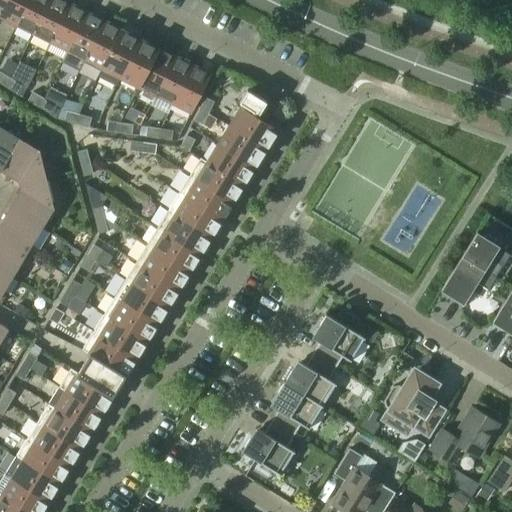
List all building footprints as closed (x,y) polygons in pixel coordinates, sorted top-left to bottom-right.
[(6,0),(0,14),(0,16),(16,24),(28,0),(6,0)] [(28,0),(16,24),(33,33),(49,0),(28,0)] [(49,0),(33,33),(51,42),(69,4),(61,0),(49,0)] [(51,42),(68,50),(87,13),(69,4),(51,42)] [(68,50),(85,59),(104,21),(87,13),(68,50)] [(85,59),(102,68),(121,30),(104,21),(85,59)] [(102,68),(98,77),(116,85),(120,76),(120,77),(139,39),(121,30),(102,68)] [(120,77),(139,86),(157,48),(139,39),(120,77)] [(139,86),(156,94),(174,57),(157,48),(139,86)] [(156,94),(173,103),(192,65),(174,57),(156,94)] [(192,65),(173,103),(191,112),(210,74),(192,65)] [(0,83),(6,87),(13,74),(3,67),(0,70),(0,83)] [(13,74),(6,87),(17,93),(22,85),(21,84),(28,73),(18,67),(14,74),(13,74)] [(229,126),(265,148),(277,129),(256,116),(258,114),(266,102),(247,90),(239,102),(245,106),(243,108),(241,107),(229,126)] [(38,107),(44,98),(33,91),(27,100),(38,107)] [(199,108),(208,113),(214,101),(205,97),(199,108)] [(44,98),(38,107),(49,114),(55,105),(44,98)] [(208,113),(199,108),(193,120),(202,124),(208,113)] [(76,123),(79,113),(67,109),(64,120),(76,123)] [(79,113),(76,123),(89,127),(92,117),(79,113)] [(119,132),(120,122),(107,120),(106,130),(119,132)] [(120,122),(119,132),(132,134),(133,124),(120,122)] [(159,138),(160,128),(148,126),(146,136),(159,138)] [(229,126),(218,144),(253,166),(265,148),(229,126)] [(0,128),(0,169),(0,170),(19,139),(0,128)] [(160,128),(159,138),(171,140),(173,130),(160,128)] [(186,135),(180,146),(189,151),(195,139),(186,135)] [(19,181),(20,185),(45,179),(38,151),(19,139),(0,170),(19,181)] [(142,152),(144,142),(131,140),(130,150),(142,152)] [(144,142),(142,152),(155,154),(156,144),(144,142)] [(218,144),(207,162),(243,184),(253,166),(218,144)] [(80,163),(90,161),(86,148),(77,151),(80,163)] [(232,201),(243,184),(207,162),(200,157),(189,175),(232,201)] [(90,161),(80,163),(83,176),(93,173),(90,161)] [(189,175),(179,192),(221,218),(232,201),(189,175)] [(21,189),(10,207),(41,226),(52,208),(45,179),(20,185),(21,189)] [(179,192),(168,209),(211,236),(221,218),(179,192)] [(95,221),(105,218),(101,206),(92,208),(95,221)] [(10,207),(0,224),(0,236),(30,254),(35,246),(30,244),(41,226),(10,207)] [(168,209),(157,227),(200,253),(211,236),(168,209)] [(105,218),(95,221),(98,233),(108,231),(105,218)] [(157,227),(146,244),(189,270),(200,253),(157,227)] [(510,254),(491,242),(477,233),(478,232),(477,231),(442,288),(464,302),(463,303),(464,304),(477,282),(488,289),(510,254)] [(0,236),(0,269),(11,276),(21,259),(26,262),(30,254),(0,236)] [(87,255),(95,260),(102,249),(93,244),(87,255)] [(146,244),(136,262),(178,288),(189,270),(146,244)] [(95,260),(87,255),(80,266),(89,271),(95,260)] [(136,262),(125,279),(168,305),(178,288),(136,262)] [(1,293),(11,276),(0,269),(0,304),(5,296),(1,293)] [(66,290),(74,295),(81,284),(72,279),(66,290)] [(125,279),(114,296),(157,323),(168,305),(125,279)] [(511,288),(493,320),(511,331),(511,288)] [(74,295),(66,290),(59,301),(68,306),(74,295)] [(114,296),(104,314),(146,340),(157,323),(114,296)] [(55,308),(49,319),(57,324),(64,313),(55,308)] [(327,315),(313,337),(321,341),(313,353),(336,367),(343,355),(351,360),(351,359),(350,358),(363,337),(364,338),(365,337),(357,332),(363,322),(341,308),(335,318),(326,313),(325,314),(327,315)] [(104,314),(93,331),(136,357),(146,340),(104,314)] [(79,354),(76,359),(119,385),(121,381),(123,378),(123,377),(136,357),(93,331),(82,349),(79,354)] [(28,352),(22,363),(30,369),(37,358),(28,352)] [(336,367),(313,353),(306,364),(299,360),(285,381),(284,381),(283,381),(323,405),(322,404),(335,383),(336,384),(336,383),(329,378),(336,367)] [(70,368),(58,387),(65,391),(102,412),(114,393),(114,392),(119,385),(76,359),(70,368)] [(30,369),(22,363),(15,374),(24,380),(30,369)] [(428,432),(441,410),(431,404),(433,399),(428,396),(436,383),(415,371),(405,388),(399,384),(393,385),(384,399),(385,405),(391,409),(387,416),(391,419),(393,422),(399,426),(403,426),(407,429),(412,422),(428,432)] [(271,420),(294,434),(301,423),(309,428),(309,427),(309,426),(322,405),(322,406),(323,405),(283,381),(284,382),(271,404),(279,409),(271,420)] [(1,398),(9,404),(16,393),(7,387),(1,398)] [(58,387),(48,403),(55,408),(91,430),(102,412),(65,391),(58,387)] [(9,404),(1,398),(0,399),(0,412),(3,414),(9,404)] [(48,403),(37,421),(80,447),(91,430),(55,408),(48,403)] [(499,422),(473,406),(455,435),(442,428),(429,449),(451,462),(459,450),(465,448),(478,456),(499,422)] [(294,434),(271,420),(264,432),(257,427),(243,449),(242,448),(241,449),(280,474),(281,473),(280,472),(293,451),(294,452),(295,451),(287,446),(294,434)] [(37,421),(27,438),(69,464),(80,447),(37,421)] [(27,438),(16,455),(59,482),(69,464),(27,438)] [(347,511),(364,511),(382,484),(378,481),(377,478),(371,474),(368,475),(355,467),(363,456),(350,448),(334,473),(346,480),(332,503),(347,511)] [(5,473),(12,477),(48,499),(59,482),(16,455),(5,473)] [(503,492),(511,478),(511,460),(504,455),(487,480),(503,492)] [(5,473),(0,481),(0,493),(1,494),(29,511),(39,511),(48,499),(12,477),(5,473)] [(456,490),(448,503),(461,511),(469,499),(456,490)] [(0,493),(0,511),(29,511),(1,494),(0,493)] [(395,497),(386,511),(427,511),(414,503),(412,507),(395,497)]
